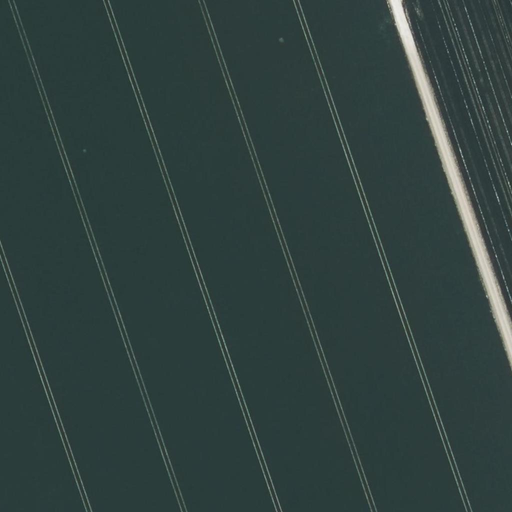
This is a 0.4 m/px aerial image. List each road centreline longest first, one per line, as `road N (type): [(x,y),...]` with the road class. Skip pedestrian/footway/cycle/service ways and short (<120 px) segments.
road 1 (track): [(0,206),(369,0)]
road 2 (track): [(394,0),(511,345)]
